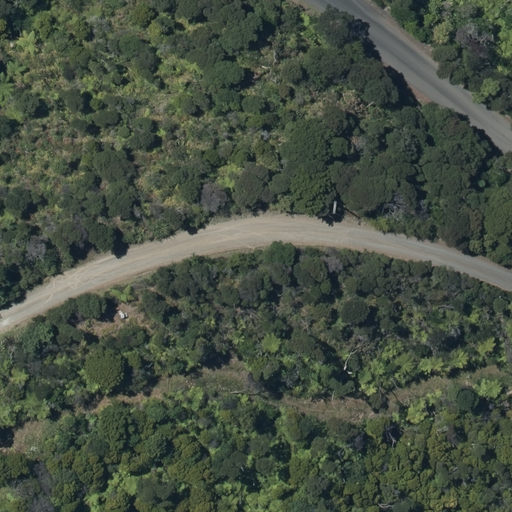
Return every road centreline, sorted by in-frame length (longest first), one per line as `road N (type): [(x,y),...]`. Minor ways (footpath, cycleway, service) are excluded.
road 1 (unclassified): [(511,282),(401,242),(334,230),(254,229),(161,250),(0,318)]
road 2 (unclassified): [(511,137),(341,0)]
